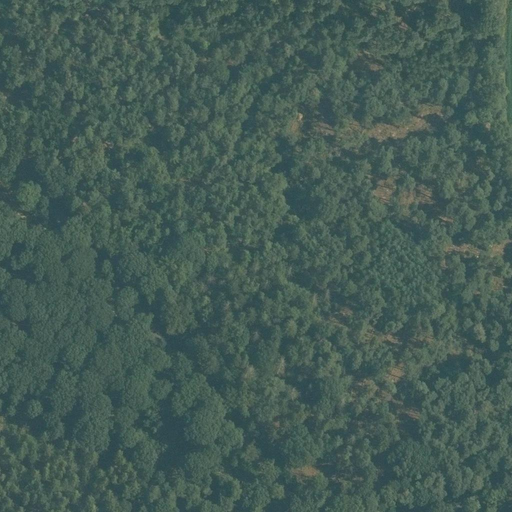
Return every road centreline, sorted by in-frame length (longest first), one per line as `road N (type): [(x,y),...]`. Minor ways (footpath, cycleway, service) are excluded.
road 1 (unclassified): [(297,511),(0,155)]
road 2 (track): [(193,391),(0,346)]
road 3 (track): [(511,148),(462,91),(493,0)]
